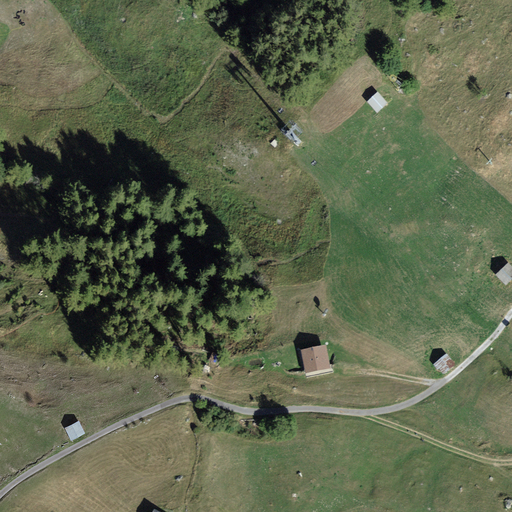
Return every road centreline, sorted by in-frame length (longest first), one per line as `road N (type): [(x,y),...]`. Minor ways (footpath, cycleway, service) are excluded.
road 1 (track): [(0,495),(109,428),(174,401),(197,397),(266,412),(404,404),(455,372),(511,313)]
road 2 (track): [(511,461),(487,460),(363,412)]
